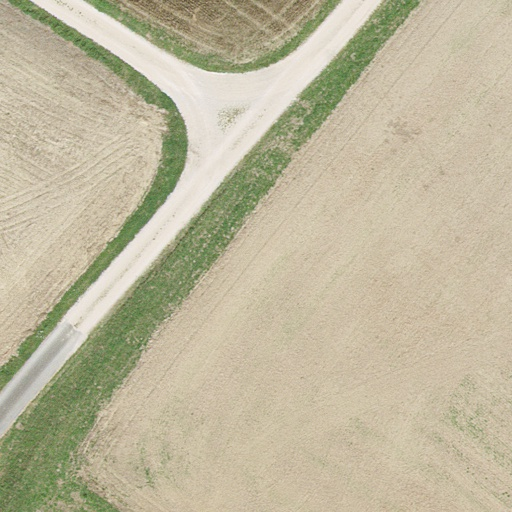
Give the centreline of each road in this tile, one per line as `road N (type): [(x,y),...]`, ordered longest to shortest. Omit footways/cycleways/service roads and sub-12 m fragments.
road 1 (track): [(347,0),(236,115),(47,0)]
road 2 (unclassified): [(0,403),(236,115)]
